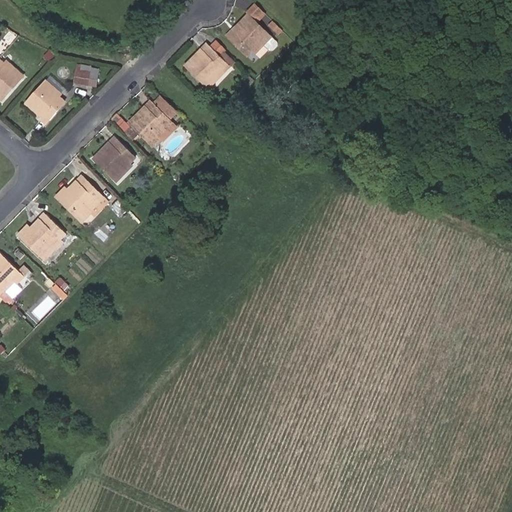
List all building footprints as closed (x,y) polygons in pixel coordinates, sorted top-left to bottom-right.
[(250,41),(258,33),(248,22),(240,30),(241,32),(250,41)] [(241,32),(234,38),(236,40),(229,46),(228,45),(219,53),(239,74),(245,69),(248,66),(246,63),(252,56),(255,59),(262,53),(250,41),(241,32)] [(281,57),(268,43),(264,47),(276,60),(281,57)] [(248,66),(245,69),(247,71),(264,55),(262,53),(255,59),(252,56),(246,63),(248,66)] [(207,94),(221,79),(213,71),(218,65),(208,55),(203,61),(200,59),(194,65),(196,67),(188,75),(186,73),(178,81),(201,104),(209,96),(207,94)] [(10,77),(13,74),(4,66),(1,69),(10,77)] [(0,68),(0,102),(19,80),(13,74),(10,77),(1,69),(0,68)] [(99,73),(83,70),(80,83),(96,86),(99,73)] [(224,81),(221,79),(207,94),(209,96),(224,81)] [(46,98),(48,95),(43,90),(25,109),(39,122),(37,125),(44,131),(62,113),(54,106),(46,98)] [(57,102),(48,95),(46,98),(54,106),(57,102)] [(170,120),(175,115),(159,99),(154,105),(152,102),(146,109),(148,111),(140,119),(139,118),(131,126),(153,148),(162,139),(159,137),(167,128),(173,123),(170,120)] [(173,123),(167,128),(159,137),(163,141),(176,126),(173,123)] [(129,167),(136,160),(116,140),(109,148),(111,149),(103,157),(101,155),(94,162),(116,184),(123,177),(121,175),(129,167)] [(129,167),(121,175),(123,177),(131,169),(129,167)] [(89,212),(96,205),(103,199),(83,179),(77,185),(78,186),(70,194),(66,190),(57,199),(81,224),(91,214),(89,212)] [(103,199),(96,205),(89,212),(91,214),(95,217),(108,204),(103,199)] [(112,209),(123,220),(130,212),(119,201),(112,209)] [(49,251),(56,244),(64,237),(43,216),(36,223),(40,226),(32,233),(29,230),(19,239),(44,263),(53,255),(49,251)] [(60,248),(56,244),(49,251),(53,255),(60,248)] [(2,300),(9,293),(16,286),(19,288),(27,280),(2,256),(0,258),(0,297),(0,298),(2,300)] [(63,278),(54,288),(62,296),(72,287),(63,278)] [(16,286),(9,293),(11,295),(19,288),(16,286)]
